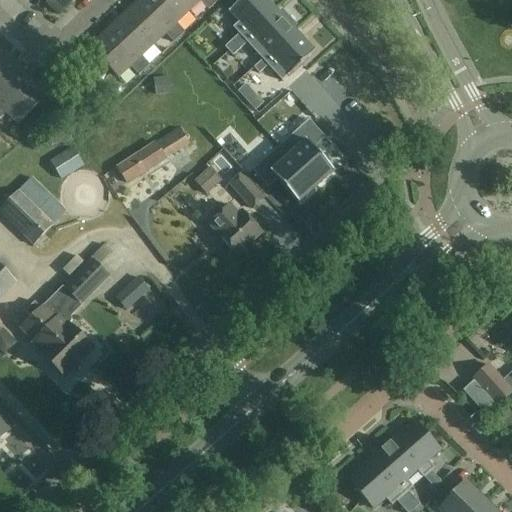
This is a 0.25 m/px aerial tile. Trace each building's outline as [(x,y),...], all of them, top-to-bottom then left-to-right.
[(48,0),(50,1),(47,4),(59,15),(73,0),(48,0)] [(178,37),(170,28),(143,0),(138,0),(134,4),(136,6),(125,16),(152,45),(165,33),(173,42),(178,37)] [(143,0),(170,28),(178,37),(184,32),(175,23),(187,12),(176,0),(143,0)] [(213,4),(209,0),(176,0),(187,12),(200,0),(208,9),(213,4)] [(266,0),(240,0),(228,12),(238,23),(232,28),(238,35),(242,39),(275,9),(266,0)] [(275,9),(242,39),(246,44),(261,60),(294,30),(293,29),(296,26),(286,16),(283,18),(275,9)] [(106,31),(107,32),(135,61),(143,71),(149,65),(140,56),(152,45),(125,16),(115,26),(113,24),(106,31)] [(301,35),(317,54),(332,41),(316,22),(301,35)] [(294,30),(261,60),(262,60),(267,66),(281,82),(287,76),(288,77),(315,52),(294,30)] [(143,71),(135,61),(107,32),(97,42),(96,40),(88,47),(117,78),(130,67),(138,76),(143,71)] [(238,35),(231,41),(239,50),(246,44),(242,39),(238,35)] [(231,41),(224,48),(232,57),(239,50),(231,41)] [(0,73),(12,61),(6,54),(4,56),(0,51),(0,73)] [(262,60),(253,68),(259,74),(267,66),(262,60)] [(19,67),(12,61),(0,73),(0,107),(28,79),(17,69),(19,67)] [(0,118),(5,113),(18,125),(47,94),(40,87),(38,89),(28,79),(0,107),(0,118)] [(264,102),(246,83),(239,90),(256,109),(264,102)] [(308,120),(278,147),(315,188),(333,172),(312,149),(324,138),(308,120)] [(178,129),(155,144),(165,159),(188,143),(178,129)] [(72,142),(71,131),(49,134),(51,145),(72,142)] [(215,140),(204,152),(216,164),(228,153),(215,140)] [(127,185),(165,159),(155,144),(117,170),(127,185)] [(278,147),(252,171),(268,189),(277,181),(297,204),(315,188),(278,147)] [(61,181),(84,167),(72,148),(62,154),(59,150),(49,156),(52,160),(49,162),(61,181)] [(209,168),(194,182),(206,195),(222,181),(209,168)] [(265,199),(242,173),(228,185),(251,211),(265,199)] [(0,210),(0,214),(33,247),(66,212),(31,178),(0,210)] [(217,234),(216,234),(235,256),(261,233),(241,212),(238,215),(229,205),(208,224),(217,234)] [(91,260),(63,289),(80,306),(108,277),(91,260)] [(0,299),(16,284),(0,267),(0,299)] [(149,290),(138,278),(127,288),(138,300),(149,290)] [(46,329),(79,364),(84,359),(83,358),(92,349),(68,324),(66,326),(63,323),(80,306),(63,289),(62,288),(42,308),(54,321),(46,329)] [(46,329),(54,321),(42,308),(41,309),(34,302),(25,312),(31,318),(20,329),(33,343),(32,344),(41,352),(39,354),(63,378),(73,369),(79,364),(46,329)] [(0,340),(9,332),(0,321),(0,340)] [(471,379),(497,408),(511,394),(511,391),(487,364),(471,379)] [(0,419),(0,438),(9,429),(0,419)] [(392,442),(417,471),(416,471),(423,479),(434,469),(428,461),(440,451),(414,422),(392,442)] [(392,442),(370,461),(402,497),(412,488),(406,480),(416,471),(417,471),(392,442)] [(391,506),(402,497),(370,461),(348,481),(373,509),(385,499),(391,506)] [(434,469),(423,479),(429,486),(440,476),(434,469)] [(476,511),(486,503),(465,482),(438,509),(440,511),(476,511)] [(414,499),(408,492),(396,502),(402,509),(414,499)] [(402,509),(404,511),(412,511),(419,505),(414,499),(402,509)] [(495,511),(486,503),(476,511),(495,511)]
